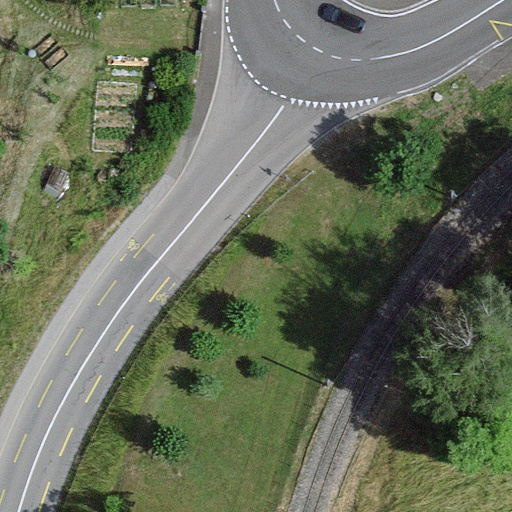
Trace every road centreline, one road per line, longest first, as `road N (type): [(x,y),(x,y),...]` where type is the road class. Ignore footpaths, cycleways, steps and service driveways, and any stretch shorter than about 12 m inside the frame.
road 1 (tertiary): [(19,511),(75,379),(315,50)]
road 2 (secondary): [(502,0),(395,57),(365,61),(315,50)]
